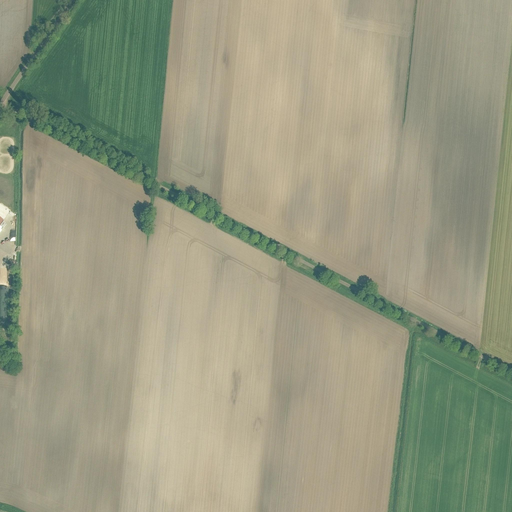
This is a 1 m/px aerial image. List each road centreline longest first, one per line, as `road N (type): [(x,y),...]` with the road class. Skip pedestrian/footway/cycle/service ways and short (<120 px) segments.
road 1 (residential): [(511,372),(1,104)]
road 2 (unclassified): [(1,104),(74,0)]
